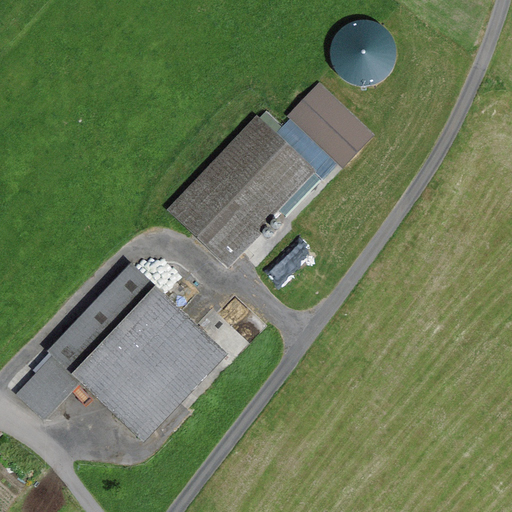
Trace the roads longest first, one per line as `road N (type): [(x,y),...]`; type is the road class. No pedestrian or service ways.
road 1 (unclassified): [(173,511),(458,128),(504,0)]
road 2 (residential): [(0,410),(37,437),(102,511)]
